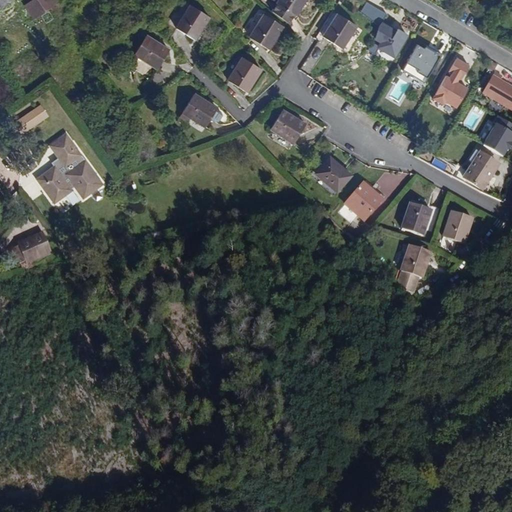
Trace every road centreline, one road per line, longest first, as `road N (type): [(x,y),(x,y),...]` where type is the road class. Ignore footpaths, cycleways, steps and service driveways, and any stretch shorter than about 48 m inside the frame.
road 1 (residential): [(283,83),(504,215)]
road 2 (track): [(432,295),(334,511)]
